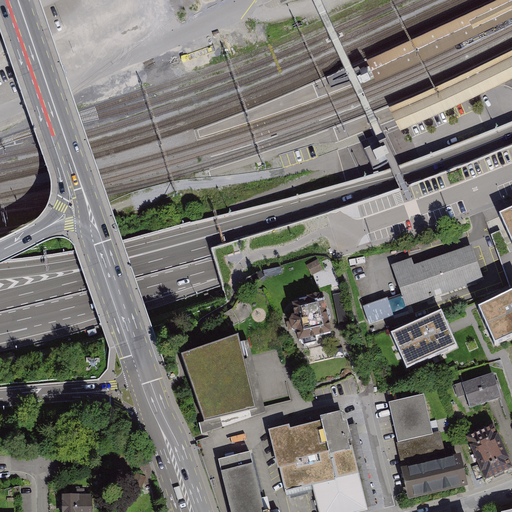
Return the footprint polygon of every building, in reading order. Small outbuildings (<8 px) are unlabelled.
[(511,0),(490,0),(365,58),(374,76),(511,12),(511,0)] [(262,24),(244,28),(248,44),(266,40),(262,24)] [(435,86),(389,105),(396,119),(397,123),(400,129),(445,110),(491,88),(511,77),(511,48),(503,53),(495,57),(466,72),(454,77),(435,86)] [(167,206),(165,194),(144,199),(146,211),(167,206)] [(511,208),(499,214),(511,242),(511,208)] [(488,222),(493,234),(500,230),(495,219),(488,222)] [(411,262),(394,268),(406,305),(481,279),(471,249),(414,269),(411,262)] [(311,280),(319,276),(315,270),(307,274),(311,280)] [(496,345),(511,338),(511,290),(478,305),(496,345)] [(297,333),(299,341),(331,334),(328,322),(329,321),(331,318),(329,312),(326,310),(322,296),(308,299),(309,302),(296,305),(294,309),(296,317),(293,318),(290,322),(291,326),(292,330),(297,333)] [(360,311),(366,333),(391,325),(384,302),(360,311)] [(222,316),(229,328),(240,322),(232,310),(222,316)] [(389,348),(404,382),(454,360),(439,326),(389,348)] [(181,358),(203,423),(220,419),(222,427),(251,417),(250,412),(255,411),(240,346),(238,338),(181,358)] [(248,344),(240,346),(255,411),(250,412),(251,417),(265,412),(248,344)] [(468,415),(499,406),(491,381),(460,391),(468,415)] [(408,504),(468,491),(461,461),(450,464),(450,461),(448,461),(447,456),(442,457),(438,436),(434,437),(424,396),(389,403),(398,444),(397,444),(403,473),(402,473),(408,504)] [(341,425),(339,415),(318,420),(319,423),(288,431),(288,427),(267,433),(283,496),(310,488),(315,511),(365,511),(345,424),(341,425)] [(201,434),(222,427),(220,419),(203,423),(198,425),(201,434)] [(487,481),(511,470),(493,427),(468,437),(487,481)] [(232,447),(246,444),(245,437),(230,440),(232,447)] [(264,511),(250,453),(219,461),(231,511),(269,511),(267,511),(264,511)] [(138,470),(144,492),(151,491),(145,468),(138,470)] [(132,498),(137,501),(142,491),(137,488),(132,498)] [(61,495),(62,511),(93,511),(93,493),(87,493),(87,489),(75,489),(75,495),(61,495)]
